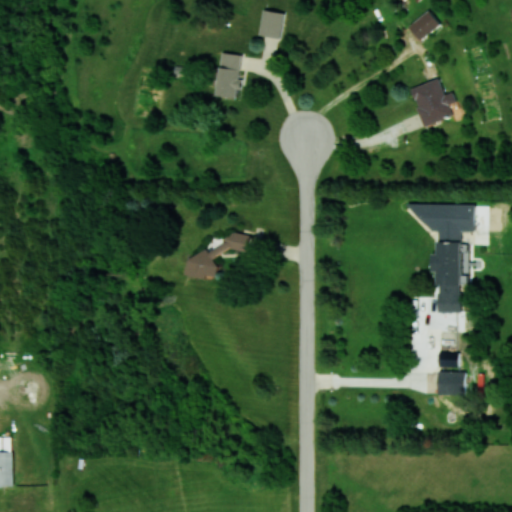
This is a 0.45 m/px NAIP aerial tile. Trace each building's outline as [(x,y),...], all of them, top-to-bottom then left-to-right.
[(260,34),(281,38),(286,12),(265,8),(260,34)] [(442,23),(430,9),(411,26),(422,40),(442,23)] [(219,95),(236,97),(238,87),(239,88),(243,53),(223,51),(219,95)] [(412,87),(426,125),(454,115),(450,102),(457,100),(454,91),(446,94),(440,77),(412,87)] [(463,311),(464,230),(477,230),(477,203),(409,203),(409,212),(423,212),(423,228),(440,228),(440,253),(435,253),(435,271),(439,271),(439,311),(463,311)] [(186,273),(203,277),(210,274),(217,275),(219,266),(214,257),(232,247),(248,251),(252,235),(229,229),(226,242),(211,250),(206,249),(190,257),(186,273)] [(440,365),(460,366),(460,351),(440,350),(440,365)] [(439,393),(466,394),(467,371),(439,370),(439,393)] [(0,435),(0,485),(14,485),(13,436),(0,435)]
